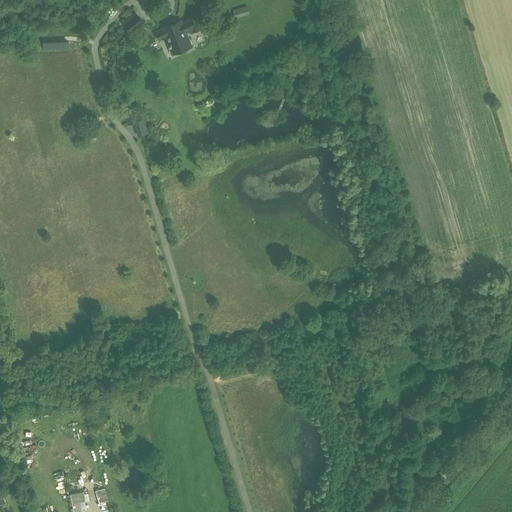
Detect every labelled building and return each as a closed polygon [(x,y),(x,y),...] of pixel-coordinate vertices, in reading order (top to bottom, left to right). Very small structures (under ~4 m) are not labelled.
[(235,18),(249,14),(247,5),(232,9),(235,18)] [(132,35),(146,24),(135,11),(122,23),(132,35)] [(202,28),(197,15),(190,18),(190,19),(182,23),(181,20),(155,31),(159,41),(166,38),(172,54),(192,46),(186,32),(192,30),(192,32),(202,28)] [(137,120),(134,107),(122,111),(127,126),(134,123),(138,137),(148,134),(144,118),(137,120)] [(99,503),(108,500),(105,488),(96,490),(99,503)] [(73,511),(87,511),(85,500),(83,491),(70,494),(71,497),(73,511)]
